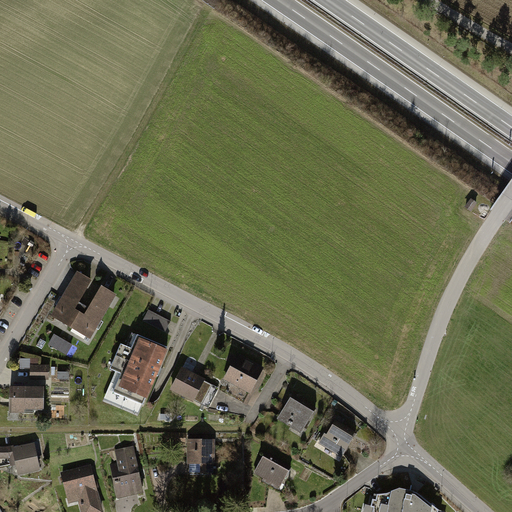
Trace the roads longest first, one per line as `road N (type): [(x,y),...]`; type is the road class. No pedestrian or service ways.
road 1 (motorway): [(278,0),(511,162)]
road 2 (track): [(74,240),(206,8)]
road 3 (unclassified): [(395,433),(458,281),(511,197)]
road 4 (track): [(0,430),(247,422)]
road 5 (residential): [(285,356),(74,240)]
road 6 (motorway): [(511,126),(329,0)]
road 7 (residential): [(0,360),(74,240)]
road 8 (residential): [(395,433),(285,356)]
